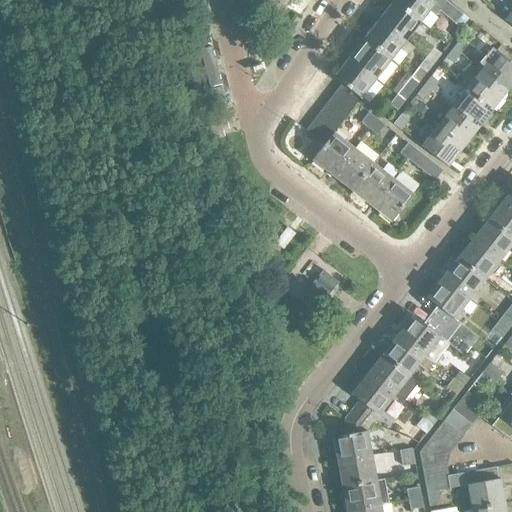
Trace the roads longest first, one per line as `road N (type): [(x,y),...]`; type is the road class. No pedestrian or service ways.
road 1 (residential): [(301,511),(289,451),(293,417),(406,268)]
road 2 (residential): [(406,268),(269,163),(256,134)]
road 3 (residential): [(406,268),(511,136)]
road 4 (residential): [(256,134),(343,0)]
road 5 (residential): [(256,134),(220,0)]
